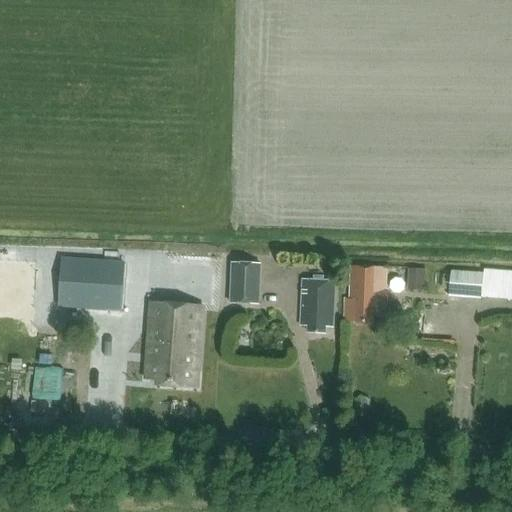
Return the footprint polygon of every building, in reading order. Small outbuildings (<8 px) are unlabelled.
[(262,264),(233,262),(230,303),(260,305),(262,264)] [(62,263),(59,303),(123,307),(125,268),(62,263)] [(352,268),(351,279),(350,301),(346,301),(345,321),(355,321),(355,323),(371,324),(372,317),(387,318),(389,269),(352,268)] [(409,270),(408,291),(425,291),(426,270),(409,270)] [(483,273),(452,270),(450,295),(481,297),(483,273)] [(331,328),(333,282),(303,281),(302,326),(307,326),(307,334),(324,335),(324,328),(331,328)] [(196,390),(202,308),(150,304),(144,380),(157,381),(156,387),(196,390)] [(36,366),(35,408),(64,408),(65,367),(36,366)]
